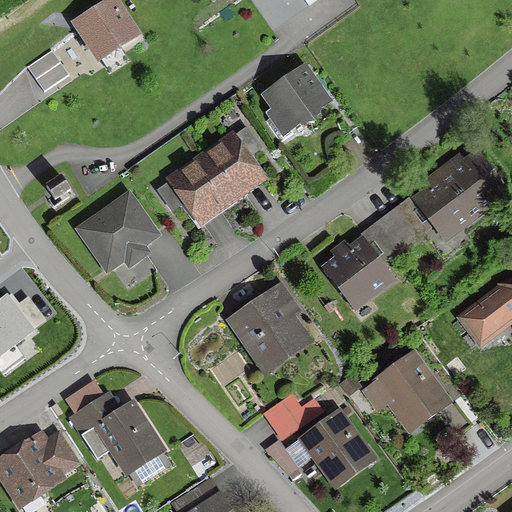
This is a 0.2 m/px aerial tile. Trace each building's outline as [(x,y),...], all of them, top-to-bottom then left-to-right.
[(320,0),(303,0),(309,8),(320,0)] [(110,1),(89,15),(86,17),(87,19),(76,26),(98,61),(133,38),(110,1)] [(303,72),(302,71),(264,97),(276,114),(264,122),(279,143),(291,135),(287,130),(298,122),(312,125),(314,110),(325,103),(303,72)] [(231,139),(200,161),(229,201),(260,180),(231,139)] [(426,193),(414,203),(437,233),(449,223),(454,231),(492,202),(486,195),(499,186),(476,155),(464,165),(458,158),(421,186),(426,193)] [(198,223),(229,201),(200,161),(169,183),(198,223)] [(59,178),(44,188),(51,198),(46,201),(51,209),(67,199),(64,194),(68,191),(59,178)] [(93,246),(108,267),(153,237),(126,199),(80,232),(91,248),(93,246)] [(364,299),(389,280),(361,243),(349,252),(343,245),(331,254),(336,262),(324,271),(346,301),(359,291),(364,299)] [(511,286),(499,292),(462,320),(479,342),(511,316),(511,286)] [(295,311),(280,290),(236,321),(264,363),(297,340),(283,320),(295,311)] [(0,357),(33,332),(6,298),(0,303),(0,357)] [(408,358),(377,381),(408,424),(439,401),(408,358)] [(357,387),(355,385),(349,377),(339,384),(347,395),(357,387)] [(289,397),(281,403),(289,416),(298,410),(289,397)] [(298,410),(289,416),(298,428),(318,414),(310,402),(298,410)] [(128,406),(101,424),(90,407),(69,421),(79,435),(83,432),(84,435),(97,427),(124,469),(125,468),(136,485),(166,466),(155,449),(155,448),(128,406)] [(333,416),(303,438),(332,478),(362,457),(368,465),(369,464),(333,416)] [(55,474),(72,464),(56,438),(39,449),(33,441),(0,462),(0,476),(22,511),(32,511),(39,508),(40,502),(36,495),(59,480),(55,474)] [(225,511),(205,482),(169,505),(173,511),(225,511)]
